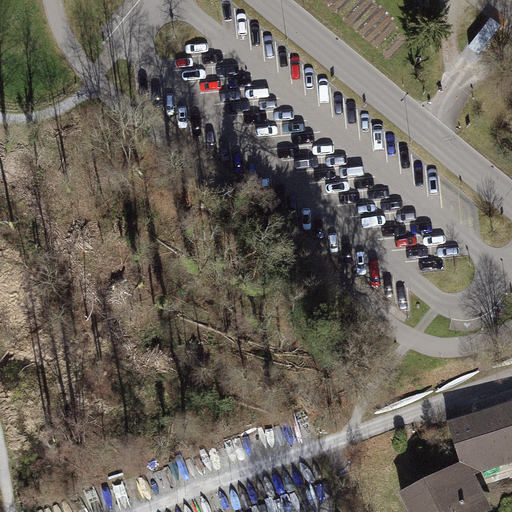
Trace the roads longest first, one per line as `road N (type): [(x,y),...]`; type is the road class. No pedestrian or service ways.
road 1 (tertiary): [(511,200),(266,0)]
road 2 (track): [(425,130),(511,25)]
